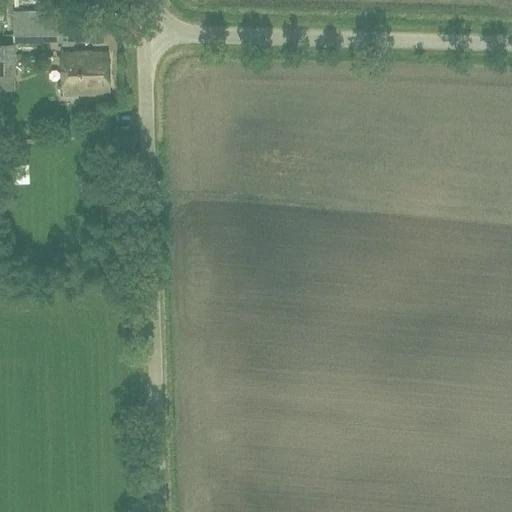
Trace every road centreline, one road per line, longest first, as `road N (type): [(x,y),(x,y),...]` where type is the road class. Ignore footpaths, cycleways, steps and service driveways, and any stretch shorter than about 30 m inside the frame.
road 1 (unclassified): [(167,511),(149,34)]
road 2 (unclassified): [(511,47),(149,34)]
